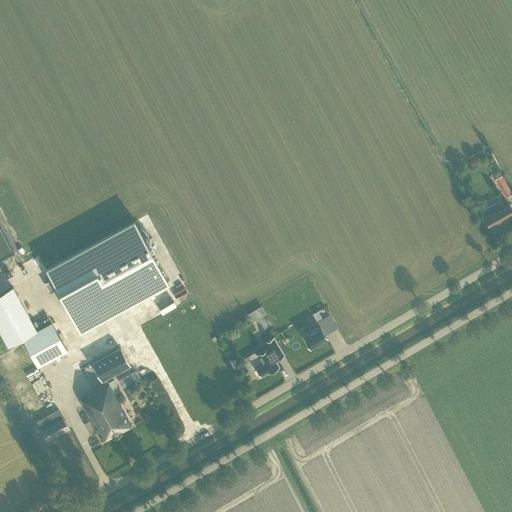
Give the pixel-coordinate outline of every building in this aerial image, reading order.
[(495,179),(506,198),(511,193),(511,192),(502,175),(495,179)] [(511,209),(508,202),(503,205),(500,200),(481,210),(484,216),(491,228),(511,216),(511,209)] [(135,220),(47,269),(79,329),(168,280),(135,220)] [(14,287),(0,294),(0,330),(8,345),(37,329),(14,287)] [(48,302),(38,307),(41,314),(51,309),(48,302)] [(262,306),(248,314),(252,321),(266,313),(262,306)] [(325,334),(330,331),(337,328),(330,315),(317,322),(320,326),(303,336),(311,349),(328,339),(325,334)] [(52,322),(23,338),(38,366),(67,350),(52,322)] [(255,352),(244,358),(251,370),(256,367),(262,376),(278,366),(273,357),(282,351),(273,337),(264,342),(268,349),(261,353),(260,351),(256,354),(255,352)] [(88,395),(80,400),(82,403),(91,421),(94,419),(100,431),(98,432),(103,442),(115,435),(115,432),(117,431),(120,432),(132,425),(107,378),(130,365),(121,348),(93,363),(104,385),(88,394),(88,395)] [(63,417),(59,410),(38,421),(41,428),(48,441),(70,429),(63,417)]
